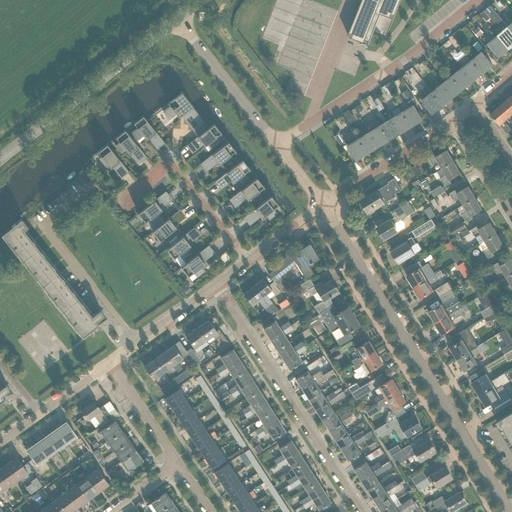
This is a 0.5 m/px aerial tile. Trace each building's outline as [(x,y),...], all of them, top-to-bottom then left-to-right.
[(362,0),(348,36),(362,42),(361,43),(360,43),(360,44),(364,43),(366,44),(368,47),(369,47),(368,45),(373,32),(386,37),(400,0),(362,0)] [(509,10),(505,5),(500,9),(505,14),(509,10)] [(498,36),(508,48),(511,44),(511,32),(508,27),(490,6),(484,11),(495,23),(496,22),(504,31),(498,36)] [(483,33),(478,27),(473,31),(478,37),(483,33)] [(498,56),(508,48),(498,36),(488,44),(498,56)] [(482,48),(477,42),(473,45),(478,52),(482,48)] [(457,52),(453,47),(448,51),(452,56),(457,52)] [(472,61),(482,73),(492,65),(482,52),(472,61)] [(443,64),(448,60),(444,54),(439,59),(443,64)] [(462,69),(472,81),(482,73),(472,61),(462,69)] [(452,77),(462,89),(472,81),(462,69),(452,77)] [(452,97),(462,89),(452,77),(442,85),(452,97)] [(419,81),(417,78),(410,82),(412,86),(410,87),(413,91),(423,84),(420,80),(419,81)] [(432,93),(442,105),(452,97),(442,85),(432,93)] [(415,101),(407,90),(401,94),(409,106),(415,101)] [(191,107),(192,106),(181,92),(167,103),(169,107),(163,112),(168,119),(175,114),(178,117),(182,113),(185,117),(183,119),(193,131),(203,123),(191,107)] [(432,113),(442,105),(432,93),(422,101),(432,113)] [(511,113),(511,95),(503,103),(511,113)] [(378,98),(373,101),(376,106),(379,112),(384,108),(378,98)] [(511,130),(504,121),(511,114),(511,113),(503,103),(490,114),(500,125),(507,133),(511,130)] [(359,105),(355,108),(360,117),(365,114),(359,105)] [(379,112),(376,106),(371,109),(374,115),(379,112)] [(402,112),(411,126),(422,119),(414,106),(402,112)] [(389,114),(392,119),(400,133),(411,126),(402,112),(395,117),(393,112),(389,114)] [(143,116),(134,123),(138,128),(131,134),(137,141),(143,136),(146,139),(149,137),(157,147),(163,142),(164,144),(165,144),(148,123),(143,116)] [(381,126),(389,139),(400,133),(392,119),(381,126)] [(214,124),(208,128),(186,146),(188,145),(192,151),(202,143),(205,146),(208,143),(212,148),(219,142),(216,137),(221,133),(214,124)] [(370,132),(378,146),(389,139),(381,126),(370,132)] [(147,158),(125,130),(116,137),(120,142),(115,146),(121,153),(125,150),(128,154),(131,151),(139,161),(145,156),(146,158),(147,158)] [(359,139),(367,153),(378,146),(370,132),(359,139)] [(345,142),(339,134),(335,137),(341,145),(345,142)] [(356,160),(367,153),(359,139),(348,146),(356,160)] [(235,152),(228,142),(200,164),(202,163),(207,169),(217,161),(219,164),(223,161),(225,164),(232,158),(230,156),(235,152)] [(128,173),(106,145),(97,152),(101,157),(99,159),(105,166),(107,164),(110,168),(113,166),(121,176),(127,171),(128,173)] [(438,162),(442,169),(453,162),(446,150),(435,157),(434,154),(428,158),(432,165),(438,162)] [(242,160),(214,182),(215,182),(216,181),(221,187),(231,179),(233,182),(237,179),(241,184),(248,178),(244,173),(249,169),(242,160)] [(453,162),(442,169),(446,176),(440,179),(445,186),(451,183),(449,180),(460,174),(453,162)] [(421,174),(415,165),(411,168),(416,177),(421,174)] [(85,174),(81,177),(87,185),(91,181),(85,174)] [(264,187),(256,178),(229,200),(231,199),(235,205),(245,197),(248,200),(251,197),(253,199),(260,194),(258,191),(264,187)] [(395,194),(401,190),(394,179),(388,182),(389,184),(377,191),(360,200),(368,213),(375,209),(397,196),(395,194)] [(428,194),(432,192),(427,183),(430,181),(429,179),(421,183),(428,194)] [(459,198),(464,205),(475,198),(468,186),(457,193),(455,190),(449,194),(454,201),(459,198)] [(150,219),(157,228),(164,222),(157,213),(161,210),(159,207),(168,199),(164,193),(165,192),(138,214),(145,223),(150,219)] [(278,206),(271,196),(243,218),(245,217),(250,223),(260,215),(262,218),(266,215),(269,220),(276,214),(273,209),(278,206)] [(433,197),(429,199),(435,208),(439,206),(433,197)] [(475,198),(464,205),(468,212),(462,215),(466,222),(472,219),(471,216),(482,210),(475,198)] [(391,219),(377,228),(384,240),(398,231),(394,224),(407,216),(414,212),(408,201),(401,206),(391,212),(394,218),(391,220),(391,219)] [(164,222),(157,228),(153,231),(160,240),(165,236),(169,241),(176,235),(172,231),(176,228),(174,225),(183,217),(179,211),(180,210),(180,209),(164,222)] [(129,222),(132,227),(139,222),(135,217),(129,222)] [(23,230),(27,227),(21,219),(2,235),(82,336),(97,325),(95,322),(103,315),(100,310),(92,316),(23,230)] [(435,226),(431,220),(412,232),(416,238),(435,226)] [(466,228),(463,222),(449,231),(452,236),(466,228)] [(481,234),(485,241),(496,234),(489,222),(478,229),(477,227),(471,230),(475,237),(481,234)] [(188,243),(198,235),(193,229),(195,228),(194,227),(167,249),(174,258),(179,254),(183,259),(190,253),(187,249),(190,246),(188,243)] [(470,234),(468,229),(461,233),(464,237),(470,234)] [(496,234),(485,241),(489,248),(484,251),(488,259),(494,255),(492,253),(503,246),(496,234)] [(410,247),(416,244),(412,237),(406,241),(407,242),(391,251),(399,264),(415,254),(410,247)] [(446,245),(449,251),(455,248),(451,242),(446,245)] [(202,261),(212,253),(207,247),(209,246),(209,245),(181,268),(188,277),(193,272),(197,277),(204,271),(201,267),(204,264),(202,261)] [(274,281),(279,287),(283,292),(289,288),(280,276),(296,263),(306,280),(314,275),(309,265),(318,259),(309,245),(303,249),(302,246),(298,249),(277,265),(278,267),(268,275),(271,278),(274,281)] [(487,262),(483,255),(476,259),(480,266),(487,262)] [(502,270),(507,277),(511,273),(511,260),(511,259),(500,265),(498,263),(492,266),(497,274),(502,270)] [(435,275),(434,273),(428,264),(423,267),(419,261),(409,268),(412,273),(407,276),(414,288),(435,275)] [(457,266),(460,271),(466,267),(464,262),(457,266)] [(440,269),(434,273),(435,275),(414,288),(420,299),(433,291),(429,285),(438,280),(437,279),(443,275),(441,271),(440,269)] [(273,292),(279,287),(274,281),(271,278),(265,283),(263,279),(253,287),(269,306),(273,303),(268,298),(265,295),(271,290),(273,292)] [(469,281),(473,287),(478,283),(474,278),(469,281)] [(314,286),(308,290),(311,295),(317,291),(323,301),(315,307),(319,314),(333,305),(329,298),(338,292),(331,280),(323,285),(321,282),(314,286)] [(451,280),(448,283),(448,282),(435,290),(439,297),(455,287),(451,280)] [(182,290),(187,295),(192,291),(188,286),(182,290)] [(270,316),(274,313),(270,307),(269,306),(253,287),(243,294),(252,305),(257,301),(265,309),(270,316)] [(430,302),(434,309),(441,304),(442,305),(457,296),(453,289),(430,302)] [(297,290),(286,297),(290,302),(300,296),(297,290)] [(289,303),(286,299),(278,304),(281,309),(289,303)] [(428,312),(435,323),(456,311),(454,306),(449,310),(449,311),(446,313),(442,305),(441,304),(434,309),(428,312)] [(484,318),(495,312),(491,306),(481,312),(484,318)] [(348,307),(327,320),(341,343),(351,337),(348,333),(359,326),(348,307)] [(456,311),(435,323),(442,335),(455,327),(452,321),(466,313),(463,307),(456,311)] [(498,317),(495,312),(484,318),(487,324),(498,317)] [(311,330),(325,320),(321,314),(306,323),(311,330)] [(263,329),(270,339),(291,326),(296,323),(293,319),(288,322),(288,321),(279,327),(275,321),(263,329)] [(197,329),(206,341),(212,336),(214,339),(215,339),(218,343),(217,344),(221,351),(230,345),(219,330),(217,332),(209,321),(197,329)] [(270,339),(276,349),(288,342),(284,336),(293,330),(291,326),(270,339)] [(192,350),(200,362),(204,358),(203,354),(204,353),(201,350),(208,344),(206,341),(197,329),(186,337),(194,348),(192,350)] [(511,342),(508,336),(501,340),(504,346),(511,342)] [(450,347),(457,359),(476,347),(473,342),(469,345),(470,346),(467,348),(462,340),(450,347)] [(201,363),(200,362),(192,350),(191,348),(186,352),(179,341),(163,353),(173,366),(176,370),(176,371),(181,368),(177,363),(189,354),(197,366),(201,363)] [(351,361),(354,365),(375,352),(368,341),(355,349),(360,357),(357,359),(356,358),(351,361)] [(276,349),(283,359),(304,346),(301,342),(292,348),(288,342),(276,349)] [(511,342),(501,349),(504,355),(511,350),(511,342)] [(476,347),(457,359),(464,371),(477,364),(473,357),(487,349),(483,343),(476,347)] [(304,346),(283,359),(289,370),(295,366),(298,369),(307,364),(305,360),(301,362),(297,356),(299,354),(306,350),(304,346)] [(215,370),(218,374),(239,360),(232,350),(220,357),(225,364),(215,370)] [(333,362),(341,357),(338,352),(330,357),(333,362)] [(375,352),(354,365),(356,369),(362,366),(361,365),(364,363),(369,371),(382,364),(375,352)] [(154,360),(163,373),(169,368),(172,373),(176,370),(173,366),(163,353),(154,360)] [(321,363),(318,359),(307,367),(309,371),(321,363)] [(163,373),(154,360),(144,367),(153,380),(163,373)] [(221,378),(230,372),(234,378),(245,370),(239,360),(218,374),(221,378)] [(179,375),(183,380),(193,373),(190,368),(179,375)] [(240,388),(252,380),(245,370),(234,378),(240,388)] [(302,389),(308,399),(320,392),(316,386),(335,374),(332,370),(323,376),(302,389)] [(295,379),(302,389),(323,376),(320,371),(311,377),(307,371),(295,379)] [(504,373),(498,376),(501,380),(478,394),(485,406),(500,397),(496,390),(509,381),(504,373)] [(501,380),(498,376),(490,381),(486,374),(471,383),(478,394),(501,380)] [(174,387),(183,380),(179,375),(170,382),(174,387)] [(195,379),(202,389),(207,386),(200,375),(195,379)] [(377,403),(398,390),(391,379),(378,387),(383,395),(380,397),(379,395),(374,399),(377,403)] [(237,390),(231,394),(233,398),(240,394),(243,392),(247,398),(258,391),(252,380),(240,388),(237,390)] [(163,394),(174,387),(170,382),(160,389),(163,394)] [(350,393),(359,388),(356,383),(347,388),(350,393)] [(359,388),(350,393),(355,401),(372,391),(367,383),(359,388)] [(0,401),(4,399),(1,395),(9,389),(5,385),(0,389),(0,401)] [(207,386),(202,389),(208,399),(214,395),(207,386)] [(172,409),(185,400),(178,390),(165,399),(172,409)] [(405,401),(398,390),(377,403),(365,410),(369,417),(380,410),(381,406),(391,408),(392,409),(405,401)] [(244,414),(265,401),(258,391),(247,398),(251,405),(248,407),(247,406),(241,410),(244,414)] [(308,399),(315,409),(336,396),(333,392),(324,398),(320,392),(308,399)] [(315,409),(321,420),(333,412),(330,407),(345,396),(342,392),(336,396),(315,409)] [(214,395),(208,399),(215,409),(220,405),(214,395)] [(178,419),(192,410),(185,400),(172,409),(178,419)] [(260,418),(272,411),(265,401),(244,414),(247,418),(252,415),(256,412),(260,418)] [(101,427),(113,418),(104,406),(99,409),(94,402),(82,411),(88,419),(93,416),(101,427)] [(215,409),(221,419),(226,415),(220,405),(215,409)] [(391,412),(390,415),(392,419),(405,412),(402,406),(391,412)] [(185,429),(201,418),(198,413),(195,415),(192,410),(178,419),(185,429)] [(255,431),(257,435),(278,421),(272,411),(260,418),(264,425),(255,431)] [(347,411),(337,418),(333,412),(321,420),(328,430),(349,416),(347,411)] [(511,411),(499,420),(511,441),(511,411)] [(228,429),(233,425),(226,415),(221,419),(228,429)] [(352,420),(349,416),(328,430),(335,440),(346,432),(342,426),(352,420)] [(406,437),(421,428),(414,416),(401,424),(397,417),(389,422),(375,430),(379,438),(393,429),(400,440),(406,437)] [(192,439),(205,430),(201,424),(204,422),(201,418),(185,429),(192,439)] [(107,442),(122,431),(114,421),(100,432),(107,442)] [(260,439),(269,432),(273,439),(285,431),(278,421),(257,435),(260,439)] [(56,429),(66,444),(76,436),(66,422),(56,429)] [(234,439),(239,435),(233,425),(228,429),(234,439)] [(46,436),(56,451),(66,444),(56,429),(46,436)] [(198,448),(211,440),(217,436),(214,431),(208,435),(205,430),(192,439),(198,448)] [(114,452),(129,441),(122,431),(107,442),(114,452)] [(335,440),(341,450),(362,436),(359,432),(350,438),(346,432),(335,440)] [(246,446),(239,435),(234,439),(241,449),(246,446)] [(364,435),(362,436),(341,450),(348,460),(360,453),(356,447),(365,441),(367,440),(364,435)] [(36,443),(47,458),(56,451),(46,436),(36,443)] [(428,440),(426,441),(424,440),(422,440),(420,437),(410,443),(411,444),(391,456),(396,465),(415,454),(419,461),(435,452),(428,440)] [(99,445),(95,439),(90,442),(94,448),(99,445)] [(205,458),(218,449),(211,440),(198,448),(205,458)] [(276,464),(297,451),(291,440),(279,448),(283,454),(274,460),(276,464)] [(367,446),(370,450),(379,445),(376,440),(367,446)] [(121,461),(136,451),(129,441),(114,452),(121,461)] [(36,465),(47,458),(36,443),(26,450),(36,465)] [(262,450),(259,444),(253,448),(256,454),(262,450)] [(382,453),(379,448),(367,456),(370,461),(382,453)] [(101,455),(96,449),(92,452),(97,458),(101,455)] [(225,460),(218,449),(205,458),(211,468),(225,460)] [(244,453),(250,463),(256,460),(249,449),(244,453)] [(143,461),(136,451),(121,461),(128,471),(143,461)] [(304,461),(297,451),(276,464),(279,468),(288,463),(292,469),(304,461)] [(6,465),(17,481),(27,473),(16,457),(6,465)] [(108,465),(104,459),(99,462),(104,468),(108,465)] [(250,463),(257,473),(262,470),(256,460),(250,463)] [(381,466),(360,480),(367,490),(379,482),(375,476),(392,465),(389,460),(381,465),(381,466)] [(310,471),(304,461),(292,469),(296,475),(287,481),(289,485),(310,471)] [(89,468),(84,462),(80,465),(85,472),(89,468)] [(381,466),(381,465),(378,462),(369,468),(365,462),(353,469),(360,480),(381,466)] [(221,483),(234,474),(228,464),(214,473),(221,483)] [(0,478),(7,488),(17,481),(6,465),(0,468),(0,478)] [(82,470),(79,465),(74,469),(77,474),(82,470)] [(436,488),(451,478),(444,467),(426,478),(422,472),(412,478),(419,490),(429,484),(429,483),(432,481),(436,488)] [(87,477),(98,492),(109,485),(97,469),(87,477)] [(118,476),(114,470),(108,474),(113,480),(118,476)] [(257,473),(264,483),(269,480),(262,470),(257,473)] [(317,481),(310,471),(289,485),(292,488),(292,489),(301,483),(305,489),(317,481)] [(73,480),(73,479),(69,473),(62,478),(65,482),(71,477),(73,480)] [(227,493),(241,484),(234,474),(221,483),(227,493)] [(88,500),(98,492),(87,477),(77,484),(88,500)] [(32,484),(36,490),(42,486),(36,478),(31,482),(32,484)] [(270,493),(275,490),(269,480),(264,483),(267,489),(263,491),(266,496),(270,493)] [(323,491),(317,481),(305,489),(309,495),(300,501),(303,505),(323,491)] [(373,500),(380,510),(392,503),(397,499),(393,492),(404,485),(401,481),(394,486),(394,487),(373,500)] [(379,482),(367,490),(373,500),(394,487),(394,486),(392,482),(382,488),(379,482)] [(78,507),(88,500),(77,484),(67,492),(78,507)] [(234,502),(247,494),(241,484),(227,493),(234,502)] [(37,492),(42,500),(47,496),(42,488),(37,492)] [(282,500),(275,490),(270,493),(277,503),(282,500)] [(330,502),(323,491),(303,505),(305,509),(314,503),(318,509),(330,502)] [(66,511),(71,511),(78,507),(67,492),(57,499),(66,511)] [(240,511),(241,511),(254,503),(250,498),(254,496),(251,492),(248,494),(247,494),(234,502),(240,511)] [(450,511),(466,502),(460,492),(445,501),(442,496),(432,502),(438,510),(446,505),(450,511)] [(156,511),(159,511),(172,503),(165,493),(151,503),(156,511)] [(392,503),(380,510),(380,511),(399,511),(414,502),(411,498),(401,504),(397,499),(392,503)] [(50,511),(66,511),(57,499),(47,507),(50,511)] [(277,503),(282,511),(284,511),(288,510),(282,500),(277,503)] [(414,502),(399,511),(408,511),(418,506),(415,501),(414,502)] [(178,511),(172,503),(159,511),(178,511)] [(241,511),(262,511),(265,510),(262,506),(257,509),(254,503),(241,511)] [(426,511),(431,509),(428,503),(423,507),(426,511)]
